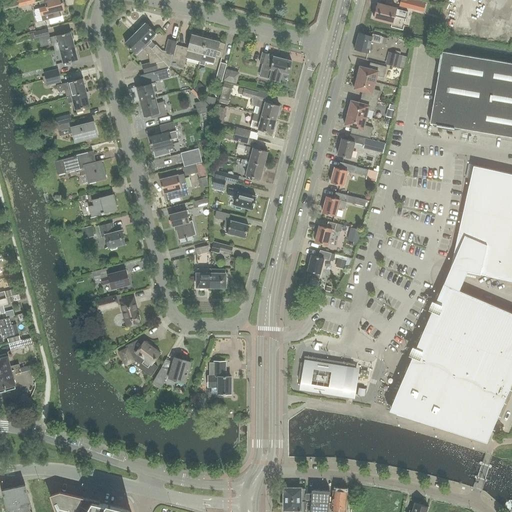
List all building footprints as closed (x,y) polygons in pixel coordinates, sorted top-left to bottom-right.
[(65,9),(62,0),(50,0),(40,3),(44,21),(60,17),(59,11),(65,9)] [(413,0),(400,0),(399,6),(416,10),(418,1),(413,0)] [(375,10),(373,16),(374,17),(374,19),(392,24),(394,16),(405,20),(407,12),(395,8),(378,4),(376,11),(375,10)] [(170,67),(171,67),(177,42),(169,40),(166,52),(162,51),(156,46),(150,40),(156,34),(146,24),(136,33),(170,67)] [(34,39),(35,39),(49,36),(47,28),(33,32),(33,33),(28,34),(30,40),(34,39)] [(55,51),(60,49),(74,46),(71,33),(49,38),(51,44),(53,44),(55,51)] [(157,70),(170,67),(136,33),(125,44),(135,54),(142,47),(148,54),(150,63),(142,65),(143,69),(144,74),(158,70),(157,70)] [(379,43),(381,37),(373,34),(372,37),(359,33),(355,49),(368,53),(372,41),(379,43)] [(200,62),(206,39),(192,35),(189,49),(177,46),(171,66),(183,69),(186,58),(200,62)] [(222,58),(225,44),(206,39),(200,62),(200,64),(204,65),(205,61),(213,64),(215,57),(222,58)] [(64,63),(65,66),(71,65),(70,61),(78,59),(74,46),(60,49),(64,63)] [(511,137),(511,63),(442,51),(430,123),(454,127),(511,137)] [(389,52),(386,64),(399,68),(402,56),(400,55),(394,54),(389,52)] [(289,74),(292,62),(268,56),(268,54),(263,53),(260,64),(265,65),(263,72),(271,74),(269,79),(269,78),(269,79),(280,82),(280,81),(282,72),(289,74)] [(221,82),(226,64),(220,63),(215,81),(221,82)] [(384,77),(387,67),(370,63),(369,69),(360,66),(357,78),(375,82),(377,76),(384,77)] [(58,68),(44,72),(45,79),(60,75),(58,68)] [(165,69),(153,73),(154,78),(167,75),(165,69)] [(237,84),(240,73),(227,69),(224,80),(237,84)] [(60,75),(45,79),(47,84),(61,81),(60,75)] [(374,89),(375,82),(357,78),(354,89),(363,91),(361,97),(378,101),(380,91),(374,89)] [(66,97),(86,92),(83,79),(57,86),(58,92),(65,91),(66,97)] [(141,101),(155,97),(154,93),(158,92),(156,83),(152,85),(151,84),(137,87),(141,101)] [(232,86),(224,84),(219,102),(227,104),(232,86)] [(197,85),(193,89),(199,94),(203,89),(197,85)] [(279,106),(271,104),(272,103),(268,102),(267,102),(267,103),(265,102),(265,103),(259,101),(259,100),(256,99),(258,93),(240,88),(238,94),(242,95),(242,96),(252,99),(251,105),(256,107),(254,114),(276,120),(279,106)] [(86,92),(66,97),(68,104),(74,102),(76,109),(77,112),(83,111),(82,108),(89,106),(86,92)] [(201,102),(205,101),(197,93),(195,96),(201,102)] [(166,115),(163,102),(157,104),(155,97),(141,101),(145,117),(151,115),(151,119),(166,115)] [(375,112),(378,101),(361,97),(360,103),(351,101),(348,112),(366,117),(368,110),(375,112)] [(205,101),(196,103),(199,114),(214,110),(205,101)] [(364,125),(366,117),(348,112),(345,125),(352,127),(351,133),(370,138),(373,128),(364,125)] [(219,113),(216,123),(223,124),(226,115),(219,113)] [(272,133),(276,120),(254,114),(252,121),(254,121),(253,128),(259,130),(258,133),(264,134),(265,131),(272,133)] [(57,126),(72,122),(70,115),(56,119),(57,126)] [(72,122),(57,126),(59,132),(72,128),(76,142),(97,136),(93,123),(75,127),(74,121),(72,122)] [(154,150),(167,147),(167,149),(168,149),(173,147),(172,143),(178,142),(173,123),(161,126),(163,134),(150,137),(153,150),(154,150)] [(250,131),(236,127),(235,134),(249,138),(250,131)] [(249,138),(235,134),(234,136),(219,132),(218,136),(247,144),(249,138)] [(363,145),(365,139),(350,135),(349,141),(341,139),(337,155),(350,158),(355,142),(363,145)] [(365,138),(365,139),(363,145),(363,148),(381,153),(384,143),(365,138)] [(167,147),(154,150),(155,157),(170,153),(168,149),(167,149),(167,147)] [(250,162),(264,165),(267,152),(247,147),(245,153),(252,155),(250,162)] [(198,148),(180,153),(184,167),(202,162),(198,148)] [(89,156),(89,154),(55,162),(58,174),(85,168),(89,183),(106,179),(101,160),(94,162),(92,155),(89,156)] [(260,179),(264,165),(250,162),(242,160),(241,165),(248,167),(246,175),(247,175),(246,179),(252,180),(253,177),(260,179)] [(183,168),(185,176),(204,171),(202,163),(183,168)] [(379,173),(356,166),(343,163),(341,169),(334,168),(330,183),(343,186),(347,171),(354,173),(377,179),(379,173)] [(511,174),(473,166),(451,267),(469,272),(511,281),(511,174)] [(239,176),(225,172),(223,180),(237,184),(239,176)] [(183,175),(178,176),(178,175),(160,180),(164,193),(166,193),(181,189),(180,183),(185,182),(183,175)] [(223,193),(226,181),(213,178),(210,189),(223,193)] [(181,189),(166,193),(168,200),(188,195),(185,182),(180,183),(181,189)] [(256,197),(240,193),(241,192),(229,189),(227,195),(237,197),(235,205),(236,205),(235,208),(240,209),(241,206),(253,210),(256,197)] [(99,192),(87,196),(92,216),(117,209),(113,195),(101,199),(99,192)] [(345,210),(347,202),(365,207),(366,201),(348,197),(335,193),(334,199),(327,197),(322,213),(335,216),(338,208),(345,210)] [(194,208),(210,205),(208,198),(193,202),(194,208)] [(172,226),(176,226),(179,239),(195,235),(192,222),(189,222),(186,211),(169,215),(172,226)] [(224,227),(229,229),(227,234),(233,236),(234,235),(245,238),(248,226),(229,221),(230,214),(217,211),(215,218),(225,221),(224,227)] [(110,248),(111,250),(117,249),(117,246),(125,244),(122,231),(115,233),(112,223),(100,226),(102,237),(106,236),(109,248),(110,248)] [(331,230),(334,231),(341,233),(342,227),(328,223),(327,228),(319,226),(315,242),(327,245),(331,230)] [(85,239),(94,237),(92,227),(83,230),(85,239)] [(350,228),(347,240),(357,243),(361,231),(350,228)] [(233,247),(214,242),(212,252),(219,254),(220,251),(231,254),(233,247)] [(198,255),(210,253),(209,246),(196,249),(198,255)] [(324,259),(333,262),(335,256),(320,252),(318,258),(311,256),(307,271),(313,273),(312,278),(319,279),(320,274),(324,259)] [(347,260),(338,258),(336,267),(344,270),(347,260)] [(464,281),(469,272),(451,267),(447,275),(444,284),(460,291),(464,281)] [(101,278),(103,286),(111,284),(112,289),(130,284),(126,270),(109,275),(107,268),(92,272),(94,280),(101,278)] [(211,287),(211,269),(197,269),(197,287),(211,287)] [(226,287),(226,269),(211,269),(211,287),(226,287)] [(444,284),(424,329),(511,366),(511,312),(460,291),(444,284)] [(13,289),(5,292),(6,298),(15,296),(13,289)] [(121,299),(120,295),(96,301),(99,311),(106,309),(117,306),(122,304),(127,326),(139,323),(133,297),(121,299)] [(0,341),(3,340),(3,338),(15,335),(10,317),(0,320),(0,341)] [(511,366),(424,329),(405,375),(498,415),(511,381),(511,366)] [(20,341),(9,344),(11,350),(32,344),(33,344),(32,342),(31,338),(20,341)] [(133,345),(119,352),(125,366),(136,360),(141,364),(140,369),(150,376),(157,367),(152,363),(160,353),(145,342),(137,352),(133,345)] [(0,373),(20,368),(19,364),(10,367),(7,355),(0,357),(0,373)] [(301,366),(299,379),(304,379),(303,387),(323,390),(323,391),(327,391),(327,390),(349,394),(354,364),(305,356),(303,363),(300,362),(300,365),(301,366)] [(162,367),(153,382),(161,387),(167,377),(185,382),(191,363),(174,358),(170,370),(162,367)] [(225,377),(225,364),(225,362),(214,362),(214,363),(209,363),(209,376),(208,376),(208,387),(218,387),(218,394),(231,394),(231,377),(225,377)] [(20,368),(0,373),(0,391),(15,388),(12,375),(21,373),(20,368)] [(498,415),(405,375),(390,410),(487,441),(498,415)] [(295,446),(295,457),(344,457),(344,446),(295,446)] [(351,448),(349,458),(403,467),(404,456),(351,448)] [(411,459),(408,469),(461,483),(463,473),(411,459)] [(511,511),(511,500),(493,483),(485,491),(508,511),(511,511)] [(32,511),(25,485),(3,490),(4,498),(7,511),(32,511)] [(284,489),(284,510),(298,510),(298,511),(305,511),(305,493),(305,489),(300,489),(284,489)] [(305,493),(305,511),(328,511),(329,510),(329,503),(330,491),(312,489),(312,493),(305,493)] [(328,511),(332,511),(332,510),(346,511),(348,492),(334,491),(332,503),(329,503),(329,510),(328,511)] [(60,492),(50,495),(55,511),(129,511),(128,511),(100,504),(100,502),(60,492)] [(426,511),(428,507),(415,503),(412,511),(410,510),(409,511),(426,511)]
